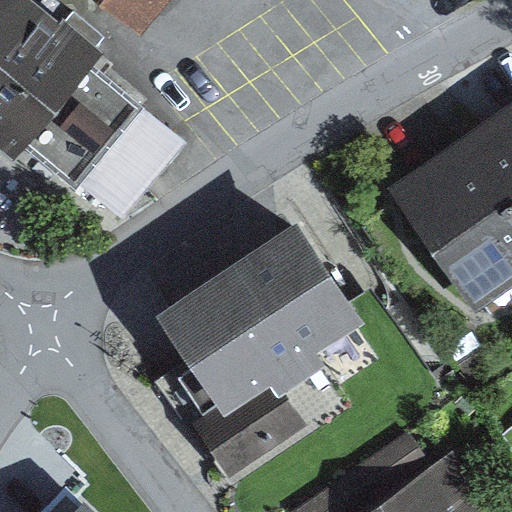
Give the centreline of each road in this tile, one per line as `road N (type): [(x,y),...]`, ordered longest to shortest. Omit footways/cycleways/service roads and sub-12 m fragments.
road 1 (residential): [(511,19),(41,326)]
road 2 (residential): [(182,511),(41,326)]
